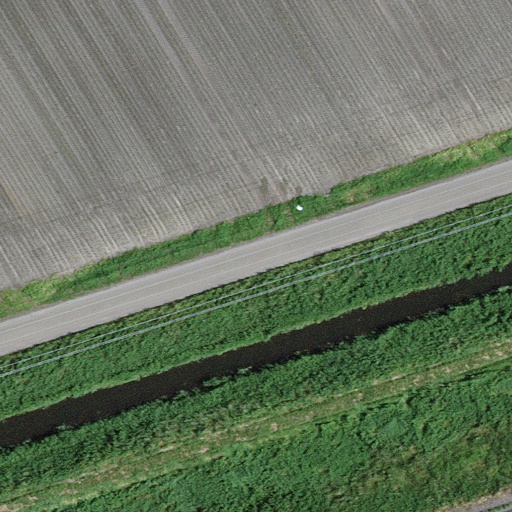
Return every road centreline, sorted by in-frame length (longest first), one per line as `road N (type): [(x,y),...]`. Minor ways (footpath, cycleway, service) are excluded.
road 1 (unclassified): [(511,165),(0,326)]
road 2 (track): [(74,511),(511,374)]
